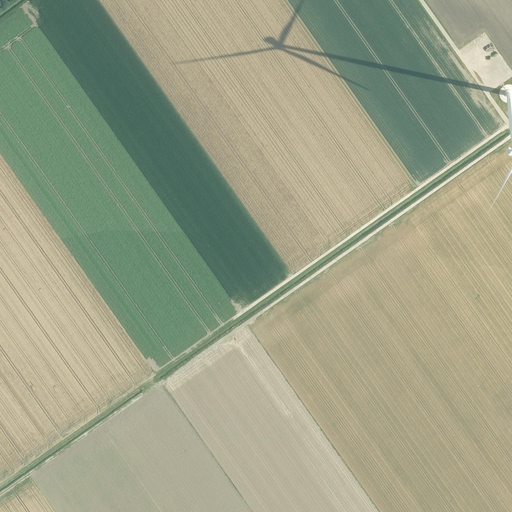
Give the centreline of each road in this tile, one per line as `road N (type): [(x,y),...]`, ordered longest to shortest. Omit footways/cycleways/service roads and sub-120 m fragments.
road 1 (track): [(511,123),(235,318)]
road 2 (track): [(511,136),(240,327)]
